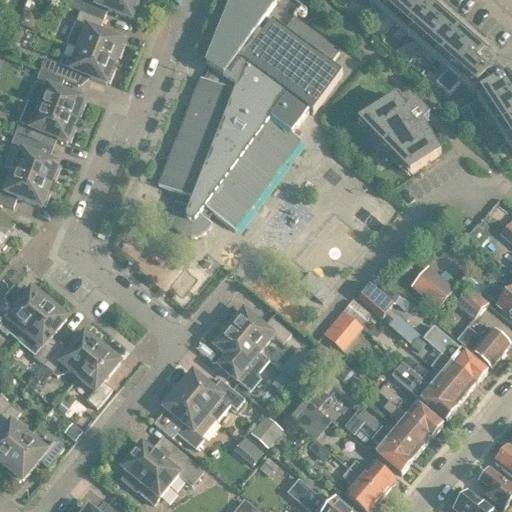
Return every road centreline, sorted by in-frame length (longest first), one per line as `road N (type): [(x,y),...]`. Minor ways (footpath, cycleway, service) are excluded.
road 1 (residential): [(40,511),(169,353),(161,323),(77,251)]
road 2 (residential): [(77,251),(124,129),(141,124),(192,0)]
road 3 (residential): [(511,190),(473,186),(432,201),(350,290)]
road 4 (residential): [(417,511),(511,400)]
